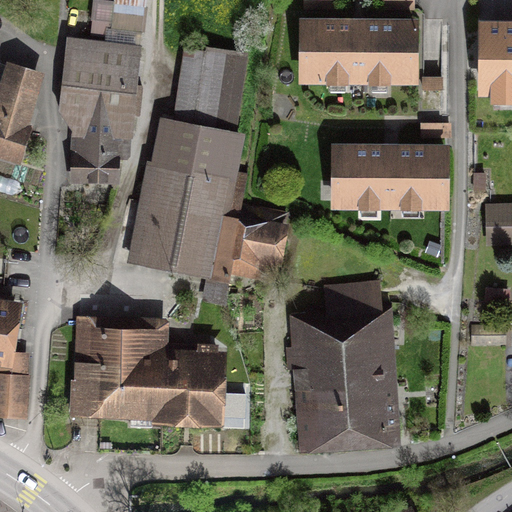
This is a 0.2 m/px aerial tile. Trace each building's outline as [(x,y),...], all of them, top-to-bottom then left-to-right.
[(333,11),(333,0),(302,0),(303,11),(333,11)] [(415,0),(386,0),(386,11),(416,11),(415,0)] [(413,80),(413,25),(358,25),(300,25),(300,80),(413,80)] [(511,27),(484,28),(484,91),(511,90),(511,27)] [(137,54),(68,46),(59,119),(75,138),(70,184),(113,185),(112,161),(128,160),(137,54)] [(174,127),(234,137),(247,63),(187,52),(174,127)] [(0,162),(12,167),(41,81),(5,69),(0,84),(0,162)] [(440,80),(423,80),(423,89),(441,89),(440,80)] [(157,123),(133,260),(209,274),(234,137),(174,127),(157,123)] [(391,151),(332,151),(332,206),(444,205),(444,150),(391,151)] [(226,190),(209,274),(229,279),(241,214),(245,193),(226,190)] [(511,208),(486,208),(486,250),(511,249),(511,208)] [(284,221),(241,214),(229,279),(272,286),(284,221)] [(328,320),(378,316),(376,286),(326,290),(328,320)] [(16,308),(0,305),(0,367),(6,369),(7,358),(16,308)] [(328,320),(289,323),(300,457),(397,449),(386,315),(378,316),(328,320)] [(162,381),(161,418),(217,420),(220,357),(162,355),(163,325),(77,322),(75,378),(162,381)] [(26,358),(7,358),(6,369),(0,367),(0,422),(26,424),(26,358)] [(162,381),(75,378),(73,415),(161,418),(162,381)]
